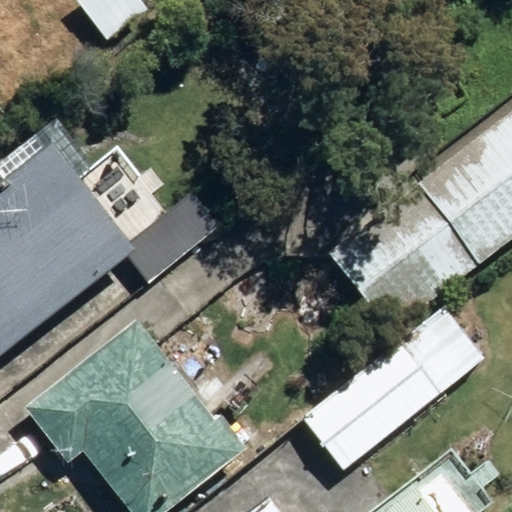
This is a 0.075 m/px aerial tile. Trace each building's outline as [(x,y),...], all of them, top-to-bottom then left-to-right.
[(78,0),(73,5),(105,45),(146,13),(135,0),(78,0)] [(511,118),(326,262),(384,338),(511,239),(511,118)] [(0,358),(125,260),(41,154),(0,186),(0,358)] [(339,477),(481,364),(441,314),(299,428),(339,477)] [(79,453),(126,511),(170,511),(243,455),(216,422),(212,424),(134,327),(25,412),(66,464),(79,453)] [(486,511),(443,457),(372,511),(267,511),(264,507),(257,511),(486,511)]
